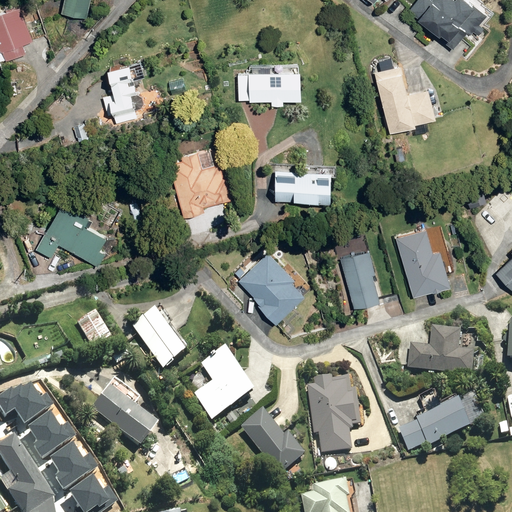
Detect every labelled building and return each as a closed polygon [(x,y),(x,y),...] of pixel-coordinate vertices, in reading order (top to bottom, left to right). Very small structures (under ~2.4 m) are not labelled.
[(62,0),(60,14),(85,19),(88,0),(62,0)] [(417,0),(410,9),(456,45),(468,31),(474,36),(490,16),(484,11),(486,8),(479,2),(480,1),(478,0),(417,0)] [(0,52),(4,62),(24,54),(20,45),(30,42),(17,7),(0,12),(0,52)] [(113,62),(118,91),(105,94),(109,113),(115,112),(117,122),(141,117),(139,105),(143,104),(147,98),(146,91),(140,87),(137,87),(136,85),(143,84),(141,73),(133,75),(133,71),(139,69),(137,58),(113,62)] [(380,74),(393,127),(416,122),(439,117),(431,87),(412,92),(406,67),(380,74)] [(305,96),(304,68),(251,70),(251,71),(239,72),(240,97),(252,97),(252,99),(274,98),(274,102),(286,101),(286,97),(305,96)] [(76,123),(78,136),(88,134),(86,121),(76,123)] [(173,165),(186,214),(207,208),(206,203),(237,194),(231,172),(227,172),(223,159),(205,164),(201,148),(183,152),(184,156),(177,158),(178,163),(173,165)] [(272,169),(272,199),(326,200),(326,169),(272,169)] [(392,189),(395,198),(403,196),(400,186),(392,189)] [(486,188),(469,193),(473,206),(490,200),(486,188)] [(63,239),(102,260),(109,247),(104,244),(111,230),(90,219),(95,209),(68,195),(40,245),(54,253),(63,239)] [(140,198),(128,203),(137,224),(149,219),(140,198)] [(456,203),(446,204),(446,215),(457,214),(456,203)] [(24,228),(34,230),(36,219),(26,218),(24,228)] [(394,236),(411,296),(447,286),(437,249),(430,250),(423,228),(394,236)] [(493,272),(511,290),(511,245),(508,250),(511,253),(493,272)] [(344,255),(357,302),(385,294),(377,267),(380,266),(373,246),(344,255)] [(262,303),(279,320),(309,291),(296,278),(299,275),(271,248),(240,278),(263,303),(262,303)] [(235,271),(240,275),(245,270),(240,265),(235,271)] [(77,321),(93,349),(112,338),(96,310),(77,321)] [(134,328),(166,371),(191,352),(160,310),(134,328)] [(511,322),(503,333),(506,335),(500,342),(505,346),(504,362),(511,362),(511,322)] [(411,368),(475,375),(478,349),(462,348),(464,329),(436,326),(434,345),(413,343),(411,368)] [(195,397),(211,423),(257,392),(228,349),(200,367),(213,385),(195,397)] [(320,434),(322,454),(354,450),(352,429),(356,428),(355,425),(364,424),(360,388),(355,388),(353,376),(336,378),(336,377),(316,379),(317,385),(309,387),(315,434),(320,434)] [(92,409),(141,447),(159,424),(134,405),(140,398),(114,379),(92,409)] [(15,407),(24,421),(53,403),(46,393),(41,397),(31,382),(24,387),(21,383),(14,388),(12,385),(0,393),(0,405),(6,414),(15,407)] [(258,409),(250,398),(223,415),(230,426),(258,409)] [(404,428),(413,450),(432,442),(433,445),(478,426),(466,398),(421,417),(422,420),(404,428)] [(33,443),(42,457),(75,435),(67,422),(61,426),(51,410),(28,425),(38,440),(33,443)] [(242,430),(280,477),(308,453),(292,433),(287,437),(265,411),(242,430)] [(511,423),(501,424),(503,438),(511,436),(511,428),(511,423)] [(10,489),(24,511),(31,511),(57,497),(17,434),(0,444),(0,450),(20,483),(10,489)] [(55,474),(64,488),(98,466),(90,453),(83,457),(73,441),(49,456),(59,472),(55,474)] [(93,474),(70,491),(83,511),(101,511),(118,500),(108,486),(103,489),(93,474)] [(355,511),(353,498),(356,497),(353,481),(318,487),(319,494),(305,496),(307,511),(355,511)]
